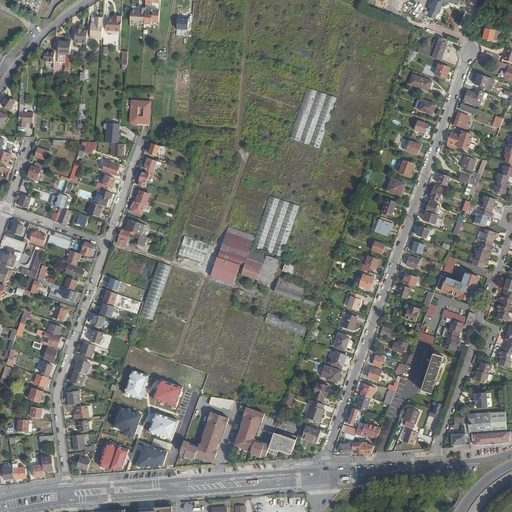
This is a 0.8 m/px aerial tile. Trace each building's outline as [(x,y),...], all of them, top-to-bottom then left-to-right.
[(438,2),(441,3),(439,0),(428,0),(424,15),(431,17),(433,12),(436,3),(438,2)] [(140,11),(131,11),(130,23),(145,24),(146,13),(146,9),(140,8),(140,11)] [(153,13),(146,13),(145,24),(152,25),(152,22),(159,23),(160,11),(153,11),(153,13)] [(121,35),(122,17),(115,17),(115,20),(113,20),(107,20),(106,34),(121,35)] [(102,38),(103,18),(96,18),(96,23),(92,22),(91,37),(102,38)] [(189,19),(178,18),(177,29),(188,30),(189,19)] [(495,30),(496,26),(475,21),(474,26),(485,28),(482,38),(493,40),(495,30)] [(429,24),(427,31),(434,33),(435,25),(429,24)] [(86,43),(87,30),(81,30),(81,31),(76,31),(75,42),(86,43)] [(419,46),(417,52),(441,60),(447,43),(438,39),(434,51),(419,46)] [(70,53),(71,43),(66,42),(66,41),(59,40),(59,52),(70,53)] [(413,51),(409,59),(413,61),(417,53),(413,51)] [(44,61),(55,61),(55,52),(44,52),(44,61)] [(487,52),(485,56),(488,57),(489,57),(498,61),(499,56),(487,52)] [(489,57),(488,57),(486,62),(504,69),(506,64),(498,61),(489,57)] [(435,74),(446,78),(450,67),(439,63),(435,74)] [(494,79),(478,73),(475,83),(490,89),(494,79)] [(409,83),(429,90),(432,81),(413,74),(409,83)] [(320,148),(335,97),(306,88),(290,139),(320,148)] [(484,91),(476,88),(475,92),(468,90),(464,100),(479,105),(484,91)] [(2,104),(9,109),(15,102),(8,97),(2,104)] [(415,108),(432,114),(435,104),(418,98),(415,108)] [(151,102),(132,101),(130,123),(133,126),(138,126),(138,124),(149,124),(151,102)] [(477,109),(461,103),(460,108),(475,114),(477,109)] [(19,112),(18,127),(26,127),(26,122),(33,123),(33,113),(19,112)] [(459,125),(459,126),(465,129),(466,126),(464,125),(466,118),(467,115),(458,112),(454,123),(459,125)] [(414,129),(424,133),(427,123),(418,120),(414,129)] [(107,133),(106,143),(109,143),(114,143),(114,144),(116,144),(118,144),(119,139),(119,134),(120,124),(107,123),(107,127),(104,126),(104,127),(103,132),(104,133),(107,133)] [(460,135),(451,132),(448,142),(468,150),(473,135),(462,131),(460,135)] [(96,142),(95,142),(83,141),(80,150),(92,154),(96,142)] [(410,141),(407,150),(416,154),(420,144),(410,141)] [(165,147),(160,146),(152,143),(149,153),(161,157),(165,147)] [(114,144),(114,155),(124,156),(125,144),(122,144),(118,144),(116,144),(114,144)] [(35,157),(44,160),(46,155),(50,156),(52,152),(38,148),(35,157)] [(12,158),(13,154),(1,150),(0,151),(0,161),(4,163),(3,164),(7,166),(8,164),(11,165),(13,159),(12,158)] [(472,171),(476,160),(466,156),(461,167),(472,171)] [(153,160),(147,158),(144,168),(146,169),(149,170),(153,160)] [(112,161),(106,159),(103,171),(117,176),(120,167),(111,164),(112,161)] [(152,175),(157,161),(153,160),(149,170),(146,169),(145,173),(152,175)] [(399,172),(409,175),(413,163),(403,160),(399,172)] [(511,163),(506,162),(502,174),(510,176),(511,176),(511,163)] [(74,176),(78,165),(74,164),(69,178),(77,180),(78,177),(74,176)] [(8,179),(12,170),(0,165),(0,170),(7,173),(5,178),(8,179)] [(34,170),(32,169),(31,169),(28,176),(37,180),(41,168),(35,166),(34,170)] [(145,173),(143,172),(138,185),(145,188),(148,177),(152,178),(153,175),(152,175),(145,173)] [(450,176),(441,173),(437,182),(447,186),(450,176)] [(461,173),(459,180),(462,181),(469,183),(477,186),(477,184),(479,180),(461,173)] [(502,174),(498,173),(497,178),(498,179),(497,182),(498,183),(510,186),(511,182),(508,182),(510,176),(502,174)] [(116,179),(107,175),(104,185),(113,188),(116,179)] [(387,191),(400,196),(405,183),(392,178),(387,191)] [(469,183),(462,181),(459,187),(466,190),(469,183)] [(510,186),(498,183),(497,186),(496,186),(494,192),(505,195),(507,190),(510,190),(511,186),(510,186)] [(435,184),(430,198),(439,201),(443,189),(442,189),(442,187),(435,184)] [(113,193),(103,190),(98,203),(107,206),(111,197),(113,193)] [(145,204),(146,205),(150,194),(139,190),(135,201),(145,204)] [(32,197),(22,193),(18,204),(28,208),(29,204),(32,197)] [(58,195),(55,205),(60,207),(65,208),(69,197),(62,194),(59,193),(58,195)] [(269,196),(252,247),(282,256),(298,206),(269,196)] [(484,201),(483,205),(493,208),(496,209),(497,205),(494,204),(496,199),(485,196),(483,201),(484,201)] [(382,213),(381,217),(387,219),(389,215),(391,216),(396,202),(387,199),(382,213)] [(434,212),(434,213),(441,216),(443,210),(436,208),(438,204),(436,203),(437,202),(431,200),(430,201),(426,209),(434,212)] [(466,200),(462,210),(466,212),(468,209),(471,202),(466,200)] [(145,204),(135,201),(132,212),(142,215),(145,204)] [(103,206),(92,202),(88,213),(99,217),(100,212),(101,213),(103,206)] [(483,205),(482,204),(480,210),(481,210),(480,213),(492,217),(493,218),(494,214),(491,213),(493,208),(483,205)] [(60,208),(58,214),(55,220),(63,223),(67,210),(60,208)] [(434,213),(426,210),(423,220),(435,224),(438,217),(443,219),(444,217),(441,216),(434,213)] [(50,211),(48,218),(55,221),(55,220),(58,214),(50,211)] [(492,217),(480,213),(479,213),(478,216),(477,216),(475,222),(486,225),(488,220),(490,221),(492,217)] [(88,216),(80,214),(77,223),(85,226),(88,216)] [(461,226),(464,216),(458,215),(453,234),(461,236),(464,227),(461,226)] [(130,219),(126,230),(131,231),(141,234),(144,224),(130,219)] [(375,231),(387,235),(390,228),(391,228),(393,224),(379,219),(375,231)] [(11,232),(21,235),(22,232),(24,226),(14,223),(13,223),(12,227),(13,227),(11,232)] [(270,285),(278,259),(250,250),(255,235),(226,226),(210,277),(234,284),(237,275),(270,285)] [(430,229),(421,226),(417,235),(426,239),(430,229)] [(483,232),(481,237),(483,238),(493,241),(494,236),(497,237),(498,233),(486,229),(484,233),(483,232)] [(38,232),(38,231),(34,230),(30,240),(44,245),(47,235),(40,233),(38,232)] [(145,247),(148,237),(143,235),(141,234),(131,231),(130,233),(122,230),(121,232),(117,231),(116,235),(120,236),(117,243),(126,245),(130,234),(135,236),(135,237),(139,239),(138,244),(145,247)] [(71,241),(51,234),(48,242),(68,249),(71,241)] [(184,236),(178,255),(204,263),(209,243),(184,236)] [(482,244),(481,247),(492,251),(494,251),(495,248),(492,247),(494,242),(493,241),(483,238),(480,243),(482,244)] [(410,250),(421,255),(425,245),(414,240),(410,250)] [(384,244),(375,241),(372,250),(381,253),(384,244)] [(94,245),(85,242),(81,254),(90,257),(94,245)] [(441,247),(448,250),(450,245),(443,242),(441,247)] [(481,247),(480,246),(479,250),(477,250),(475,255),(477,255),(487,259),(488,254),(491,254),(492,251),(481,247)] [(81,254),(71,250),(67,262),(77,265),(81,254)] [(15,255),(5,251),(1,263),(13,267),(16,260),(17,255),(15,255)] [(474,259),(472,264),(484,268),(485,263),(488,263),(489,260),(487,259),(477,255),(476,259),(474,259)] [(365,259),(362,269),(365,270),(369,272),(371,267),(376,269),(379,259),(368,256),(367,260),(365,259)] [(420,259),(410,256),(406,265),(416,268),(420,259)] [(449,256),(443,270),(451,273),(456,259),(449,256)] [(27,269),(25,274),(30,276),(36,278),(39,268),(41,263),(35,262),(32,271),(27,269)] [(140,316),(153,320),(170,266),(157,262),(140,316)] [(284,263),(281,272),(291,274),(294,265),(284,263)] [(53,284),(54,284),(56,280),(48,277),(47,279),(44,278),(48,267),(43,265),(41,269),(39,268),(36,278),(53,284)] [(71,274),(77,276),(77,275),(83,277),(85,271),(74,267),(71,274)] [(369,272),(365,270),(360,285),(370,289),(372,284),(375,274),(369,272)] [(441,276),(436,289),(471,302),(480,278),(466,272),(462,283),(441,276)] [(406,273),(402,282),(415,286),(418,278),(406,273)] [(36,278),(30,276),(27,285),(31,287),(33,282),(34,283),(35,280),(36,278)] [(277,293),(299,301),(305,286),(279,276),(274,289),(278,291),(277,293)] [(74,289),(77,281),(66,277),(63,286),(74,289)] [(53,284),(36,278),(35,280),(40,282),(52,286),(53,284)] [(123,281),(111,278),(107,288),(119,292),(123,281)] [(504,291),(511,293),(511,279),(509,279),(507,278),(503,290),(504,291)] [(34,283),(31,292),(40,295),(41,291),(37,290),(40,282),(35,280),(34,283)] [(9,284),(5,283),(4,286),(0,284),(0,297),(3,290),(6,292),(9,284)] [(400,290),(398,296),(407,299),(411,288),(401,285),(399,289),(400,290)] [(25,290),(18,287),(16,294),(23,296),(25,290)] [(66,288),(63,297),(75,301),(78,292),(66,288)] [(119,294),(106,290),(103,301),(115,305),(119,294)] [(431,303),(434,293),(428,291),(425,301),(431,303)] [(511,293),(504,291),(503,296),(500,295),(499,298),(502,299),(511,303),(511,300),(511,293)] [(361,295),(351,292),(349,295),(351,296),(347,307),(357,310),(358,307),(359,307),(360,303),(359,303),(361,300),(360,299),(361,295)] [(511,309),(511,305),(511,302),(511,303),(502,299),(500,304),(497,304),(496,307),(497,308),(508,312),(510,308),(511,309)] [(115,307),(103,303),(100,314),(112,318),(115,307)] [(437,306),(430,303),(429,307),(426,315),(432,318),(437,306)] [(66,313),(67,314),(68,309),(57,306),(53,317),(63,321),(65,316),(66,313)] [(415,321),(419,309),(410,306),(409,309),(407,309),(406,313),(407,314),(406,318),(415,321)] [(508,315),(509,312),(508,312),(497,308),(496,311),(498,312),(497,318),(508,321),(510,316),(508,315)] [(445,310),(443,316),(455,321),(465,324),(467,317),(445,310)] [(32,313),(24,311),(21,323),(25,324),(27,317),(30,318),(32,313)] [(467,325),(471,326),(475,314),(470,312),(466,324),(467,325)] [(102,328),(106,318),(95,314),(92,324),(102,328)] [(266,322),(303,334),(306,326),(269,314),(266,322)] [(357,317),(347,314),(342,327),(352,331),(357,317)] [(450,329),(460,332),(461,330),(462,330),(463,328),(466,329),(467,325),(466,324),(465,324),(455,321),(454,324),(452,324),(450,329)] [(25,324),(21,323),(18,330),(17,335),(21,336),(26,325),(25,324)] [(52,333),(55,334),(59,336),(62,327),(51,323),(48,332),(52,333)] [(442,336),(446,337),(448,328),(439,326),(437,333),(442,334),(442,336)] [(17,335),(18,330),(14,329),(12,336),(11,336),(10,339),(15,340),(17,335)] [(58,347),(61,337),(59,336),(55,334),(52,333),(48,332),(38,329),(37,334),(50,338),(48,343),(53,345),(58,347)] [(101,344),(105,333),(95,329),(91,341),(101,344)] [(448,338),(449,338),(460,342),(461,338),(459,338),(461,333),(450,329),(449,329),(447,334),(449,335),(448,338)] [(436,337),(419,332),(419,333),(416,338),(423,341),(433,344),(436,337)] [(346,347),(350,337),(340,334),(335,347),(344,350),(345,346),(346,347)] [(446,342),(444,348),(456,351),(457,346),(460,347),(461,342),(460,342),(449,338),(447,342),(446,342)] [(405,351),(408,343),(399,340),(395,350),(403,353),(404,351),(405,351)] [(92,357),(96,345),(84,342),(81,353),(92,357)] [(511,354),(511,348),(505,346),(504,346),(502,351),(499,350),(498,353),(499,354),(511,358),(511,355),(511,354)] [(45,358),(54,361),(58,351),(48,347),(45,358)] [(347,355),(335,351),(331,363),(342,367),(347,355)] [(422,390),(432,393),(435,384),(437,384),(438,381),(436,381),(441,366),(443,366),(444,363),(442,363),(444,357),(434,353),(422,390)] [(511,362),(511,358),(499,354),(498,358),(501,358),(499,364),(510,368),(511,362)] [(373,364),(381,367),(384,358),(376,355),(373,364)] [(85,373),(86,374),(90,362),(78,358),(74,370),(85,373)] [(40,374),(49,377),(53,365),(44,362),(40,374)] [(477,366),(476,369),(478,370),(488,374),(489,370),(491,371),(492,365),(481,362),(479,367),(477,366)] [(402,374),(405,366),(399,363),(396,371),(402,374)] [(2,378),(9,379),(12,368),(4,366),(2,378)] [(382,370),(372,366),(368,377),(376,380),(379,372),(380,373),(382,370)] [(341,370),(331,367),(327,379),(337,382),(341,370)] [(85,373),(74,370),(71,381),(81,385),(85,373)] [(149,375),(133,370),(125,393),(141,399),(149,375)] [(491,381),(493,375),(488,374),(478,370),(476,375),(474,375),(472,379),(485,383),(486,379),(491,381)] [(44,390),(49,377),(40,374),(38,374),(35,383),(39,385),(38,388),(44,390)] [(183,387),(160,380),(159,383),(154,399),(177,407),(183,387)] [(318,382),(313,397),(325,402),(330,387),(318,382)] [(361,394),(372,398),(376,388),(364,384),(361,394)] [(40,402),(44,391),(33,387),(29,398),(40,402)] [(384,402),(390,405),(396,390),(390,388),(384,402)] [(69,404),(81,402),(79,390),(68,391),(69,404)] [(477,408),(488,408),(487,393),(476,394),(476,398),(475,398),(475,403),(477,403),(477,408)] [(363,411),(367,412),(372,398),(361,394),(358,403),(356,408),(358,409),(363,411)] [(234,400),(211,396),(209,403),(221,408),(222,406),(231,409),(234,400)] [(323,408),(325,404),(312,400),(309,399),(308,403),(310,404),(306,417),(321,423),(326,409),(323,408)] [(430,407),(428,416),(437,418),(440,403),(435,402),(434,408),(430,407)] [(75,414),(75,419),(90,417),(89,405),(78,407),(78,414),(75,414)] [(31,416),(41,418),(43,409),(32,407),(31,416)] [(142,414),(122,407),(116,426),(124,429),(122,434),(134,438),(142,414)] [(262,454),(266,455),(268,451),(270,445),(265,443),(264,444),(255,441),(255,442),(253,441),(256,434),(257,435),(265,413),(246,407),(239,429),(241,429),(235,445),(252,450),(251,452),(261,456),(262,454)] [(348,425),(346,431),(355,435),(355,434),(356,433),(358,425),(353,423),(358,409),(356,408),(354,407),(352,414),(350,413),(349,416),(350,416),(348,425)] [(406,420),(403,428),(406,429),(411,431),(419,412),(409,407),(404,419),(406,420)] [(185,440),(181,451),(186,453),(185,455),(195,458),(196,456),(208,460),(209,459),(213,460),(218,443),(220,444),(229,418),(211,411),(202,437),(204,438),(200,448),(189,444),(190,442),(185,440)] [(506,411),(473,414),(476,444),(511,442),(510,431),(507,431),(506,411)] [(179,420),(156,412),(149,433),(172,441),(179,420)] [(29,420),(19,419),(18,432),(28,433),(29,420)] [(80,431),(91,430),(90,420),(79,421),(80,431)] [(358,425),(356,433),(361,434),(361,433),(377,438),(378,434),(381,427),(368,422),(367,424),(365,422),(363,427),(358,425)] [(455,424),(454,424),(455,428),(461,428),(461,427),(464,427),(465,434),(451,435),(452,446),(466,445),(466,444),(471,444),(469,423),(465,423),(464,423),(455,424)] [(320,430),(307,425),(303,437),(316,442),(320,430)] [(411,431),(406,429),(402,441),(413,445),(414,442),(416,437),(418,433),(411,431)] [(296,440),(275,432),(270,445),(268,451),(278,454),(278,452),(291,456),(296,440)] [(74,449),(85,448),(85,447),(84,434),(73,435),(74,449)] [(129,450),(107,442),(99,466),(110,470),(123,469),(129,450)] [(353,448),(353,454),(363,453),(367,453),(367,443),(363,443),(363,442),(353,442),(353,443),(353,448)] [(350,448),(353,448),(353,443),(341,444),(342,455),(350,454),(350,448)] [(168,451),(145,444),(137,466),(140,467),(164,466),(168,451)] [(77,466),(88,470),(91,460),(80,456),(77,466)] [(43,462),(44,465),(44,471),(53,470),(52,457),(43,458),(43,462)] [(15,477),(15,479),(27,478),(26,468),(18,469),(18,464),(13,465),(13,467),(15,477)] [(35,477),(45,476),(44,471),(44,465),(34,466),(35,477)] [(5,478),(15,477),(13,467),(4,468),(5,478)] [(183,511),(192,511),(192,503),(183,503),(183,511)]
